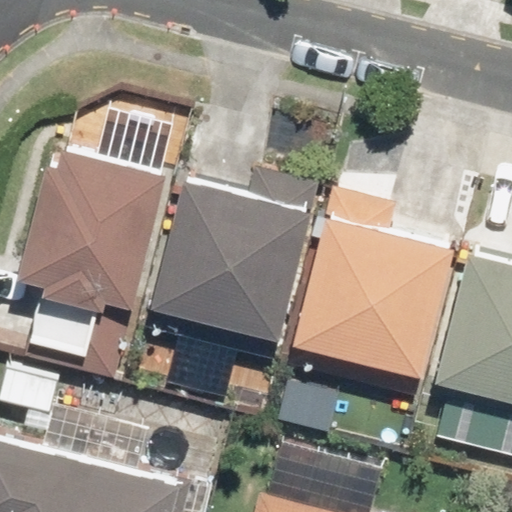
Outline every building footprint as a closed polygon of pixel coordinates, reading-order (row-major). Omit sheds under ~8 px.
[(16,353),(108,375),(159,168),(34,137),(1,270),(34,278),(16,353)] [(132,324),(269,357),(313,176),(247,160),(239,190),(170,173),(132,324)] [(322,178),(278,358),(409,389),(446,239),(385,225),(392,196),(322,178)] [(418,389),(511,411),(511,258),(454,244),(418,389)] [(160,511),(169,476),(0,434),(0,511),(160,511)] [(367,511),(380,464),(276,438),(263,488),(247,484),(239,511),(367,511)]
